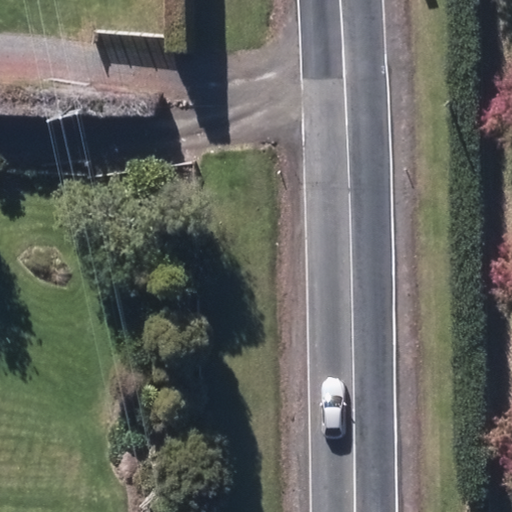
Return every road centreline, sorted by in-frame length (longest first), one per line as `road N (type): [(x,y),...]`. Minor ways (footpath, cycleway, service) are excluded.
road 1 (unclassified): [(354,511),(350,115),(341,0)]
road 2 (unknown): [(350,115),(0,112)]
